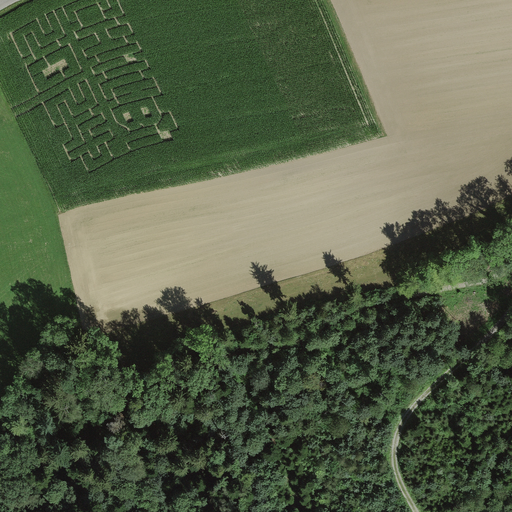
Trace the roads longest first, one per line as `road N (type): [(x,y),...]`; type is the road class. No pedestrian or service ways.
road 1 (track): [(511,267),(131,390),(14,511)]
road 2 (track): [(416,511),(397,480),(391,446),(402,415),(511,304)]
